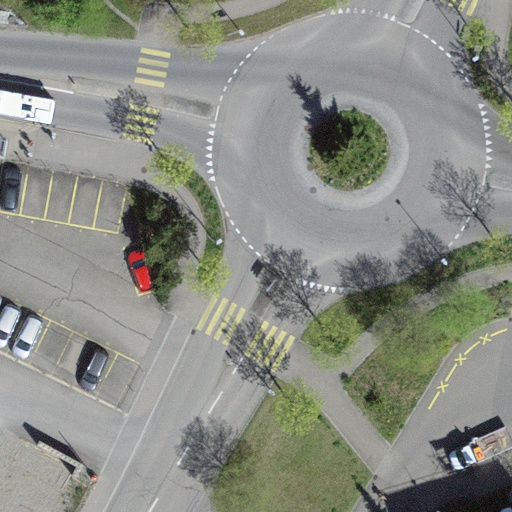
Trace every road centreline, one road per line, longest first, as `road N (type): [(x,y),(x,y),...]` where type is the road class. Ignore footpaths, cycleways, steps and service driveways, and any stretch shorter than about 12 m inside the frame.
road 1 (tertiary): [(148,511),(304,239)]
road 2 (secondary): [(0,77),(144,94),(257,119)]
road 3 (secondary): [(304,239),(356,250),(406,232),(439,191),(446,165)]
road 4 (secondary): [(388,63),(321,59),(282,81),(257,119)]
road 5 (secondary): [(257,119),(258,188),(304,239)]
road 6 (secondary): [(446,165),(447,140),(428,94),(388,63)]
